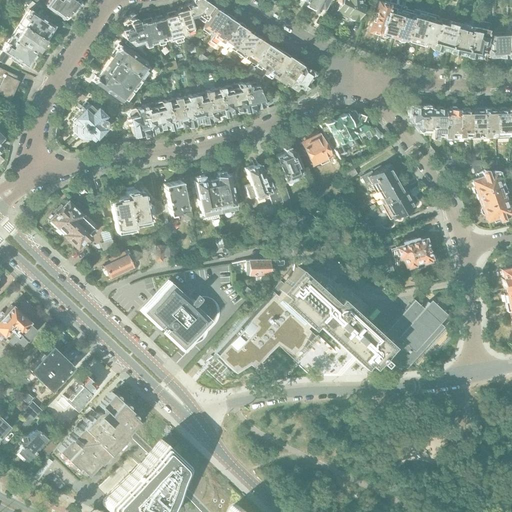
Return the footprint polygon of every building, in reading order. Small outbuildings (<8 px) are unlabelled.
[(18,23),(43,39),(52,25),(36,14),(37,14),(34,12),(38,6),(29,0),(24,0),(27,5),(25,11),(18,23)] [(29,0),(38,6),(46,12),(48,9),(51,11),(52,10),(62,18),(67,11),(70,12),(77,2),(75,0),(29,0)] [(196,18),(204,23),(210,15),(208,14),(213,8),(213,7),(203,0),(191,0),(192,2),(184,5),(188,18),(189,18),(198,15),(196,18)] [(306,0),(306,1),(316,7),(316,6),(321,9),(325,0),(306,0)] [(359,7),(358,0),(336,0),(337,4),(334,9),(347,15),(347,16),(348,18),(351,20),(353,19),(359,7)] [(379,34),(389,2),(383,0),(382,3),(374,0),(369,17),(371,18),(368,30),(370,31),(371,33),(375,34),(377,33),(379,34)] [(388,36),(392,37),(400,10),(399,10),(401,5),(389,2),(379,34),(380,34),(381,37),(385,38),(387,36),(388,36)] [(174,11),(182,41),(184,40),(183,36),(185,36),(184,34),(190,32),(192,31),(191,27),(189,18),(188,18),(184,5),(178,7),(177,9),(177,10),(174,11)] [(212,36),(225,15),(221,13),(222,13),(221,10),(217,7),(215,8),(210,15),(204,23),(201,29),(212,36)] [(405,41),(405,38),(413,14),(404,11),(400,10),(392,37),(396,38),(396,39),(398,41),(402,42),(405,41)] [(181,41),(182,41),(174,11),(173,11),(165,13),(166,15),(162,16),(169,40),(169,41),(173,40),(174,43),(181,41)] [(219,46),(222,43),(235,22),(232,20),(233,18),(226,13),(225,15),(212,36),(209,41),(215,45),(215,44),(219,46)] [(414,46),(417,44),(425,15),(417,13),(416,15),(413,14),(405,38),(410,39),(409,42),(410,45),(414,46)] [(157,43),(169,40),(162,16),(160,15),(155,16),(154,19),(150,20),(157,43)] [(426,44),(430,45),(437,21),(431,19),(432,17),(425,15),(417,44),(425,47),(426,44)] [(145,47),(157,43),(150,20),(149,17),(141,20),(142,21),(138,22),(143,42),(145,47)] [(447,51),(454,22),(437,18),(437,21),(430,45),(429,48),(430,48),(431,50),(433,51),(435,51),(437,50),(438,50),(442,51),(444,50),(447,51)] [(143,42),(138,22),(137,20),(135,19),(130,20),(129,22),(129,24),(127,25),(126,26),(126,28),(121,30),(124,38),(126,40),(123,43),(127,46),(128,47),(143,42)] [(470,26),(464,55),(465,55),(466,57),(468,58),(470,58),(472,57),(473,57),(473,56),(478,57),(480,56),(484,57),(487,42),(485,42),(488,23),(471,20),(470,26)] [(232,50),(245,29),(242,27),(242,24),(238,22),(235,22),(222,43),(228,46),(227,47),(232,50)] [(470,26),(454,22),(447,51),(448,51),(449,53),(451,54),(453,54),(455,53),(464,55),(470,26)] [(34,52),(43,39),(18,23),(9,36),(34,52)] [(243,57),(255,37),(252,35),(253,32),(246,28),(245,29),(232,50),(238,54),(237,54),(242,57),(243,57)] [(499,58),(506,58),(505,34),(490,33),(489,44),(489,49),(488,49),(487,55),(489,57),(498,56),(499,58)] [(256,36),(255,37),(243,57),(253,64),(254,62),(266,44),(263,41),(263,40),(262,38),(259,35),(256,36)] [(34,52),(9,36),(0,49),(0,50),(0,51),(0,61),(9,66),(12,61),(18,64),(19,62),(25,66),(34,52)] [(110,56),(140,78),(145,71),(142,68),(145,64),(118,44),(114,49),(115,50),(110,56)] [(266,44),(254,62),(256,64),(255,66),(260,70),(261,67),(267,71),(280,50),(273,46),(272,48),(266,44)] [(272,76),(276,79),(290,58),(286,55),(287,54),(280,50),(267,71),(264,74),(270,78),(272,76)] [(210,61),(200,53),(198,57),(199,64),(207,65),(210,61)] [(140,78),(110,56),(100,70),(130,92),(130,91),(135,95),(138,92),(133,88),(140,78)] [(290,58),(276,79),(281,82),(281,85),(284,87),(286,86),(287,86),(293,90),(296,86),(300,89),(301,88),(302,89),(305,88),(307,85),(306,83),(305,82),(310,74),(312,74),(313,72),(312,70),(311,69),(309,69),(308,70),(304,67),(300,65),(301,64),(300,62),(296,60),(294,60),(290,58)] [(251,74),(255,69),(250,65),(245,72),(251,74)] [(0,68),(0,94),(5,97),(10,99),(15,86),(17,81),(14,79),(15,76),(0,68)] [(130,92),(100,70),(96,77),(95,76),(92,81),(119,100),(121,96),(125,99),(130,92)] [(242,84),(248,110),(248,111),(253,110),(253,109),(261,107),(263,105),(262,105),(264,105),(262,100),(259,93),(263,91),(259,82),(257,86),(256,82),(247,84),(246,83),(242,84)] [(240,83),(230,85),(236,113),(248,110),(242,84),(240,85),(240,83)] [(236,113),(230,85),(217,88),(223,116),(236,113)] [(210,119),(223,116),(217,88),(204,91),(210,119)] [(210,119),(204,91),(203,92),(203,93),(191,96),(198,122),(202,121),(204,122),(209,121),(210,120),(209,119),(210,119)] [(276,100),(267,94),(264,98),(267,106),(275,102),(276,100)] [(193,123),(198,122),(191,96),(178,99),(185,125),(187,126),(192,125),(193,123)] [(172,128),(185,125),(178,99),(178,97),(166,100),(172,128)] [(159,131),(153,103),(145,105),(144,99),(139,100),(140,106),(147,134),(159,131)] [(172,128),(166,100),(153,103),(159,131),(172,128)] [(108,123),(104,119),(103,118),(101,118),(104,115),(94,106),(93,108),(88,104),(83,108),(82,108),(73,117),(80,123),(77,126),(77,130),(74,134),(79,139),(83,135),(85,134),(88,131),(94,137),(108,123)] [(147,134),(140,106),(140,107),(133,109),(134,111),(127,113),(128,117),(126,120),(127,126),(130,129),(132,135),(133,136),(134,137),(142,135),(142,136),(147,134)] [(418,130),(430,130),(430,109),(430,108),(428,106),(424,106),(422,108),(420,108),(410,107),(408,109),(408,113),(407,113),(407,114),(410,114),(410,116),(411,117),(411,121),(413,121),(413,124),(418,130)] [(430,109),(430,130),(430,138),(435,139),(435,136),(443,136),(443,109),(443,108),(441,107),(437,107),(435,108),(435,109),(430,109)] [(448,109),(443,109),(443,136),(443,137),(456,137),(457,110),(457,109),(455,107),(451,107),(448,109)] [(469,109),(470,136),(469,136),(469,138),(476,138),(476,136),(481,136),(481,107),(475,107),(473,109),(469,109)] [(481,107),(481,136),(482,136),(482,138),(488,138),(488,135),(494,135),(493,109),(492,107),(481,107)] [(508,137),(506,109),(506,108),(504,107),(499,107),(497,109),(493,109),(494,135),(494,138),(501,138),(501,135),(507,135),(508,137)] [(457,110),(456,137),(457,138),(463,138),(463,136),(469,136),(470,136),(469,109),(468,108),(463,108),(461,109),(461,110),(457,110)] [(321,131),(329,147),(331,146),(337,158),(342,156),(344,156),(346,156),(348,154),(349,153),(357,149),(352,138),(352,137),(357,135),(361,144),(373,137),(369,129),(364,117),(364,115),(357,113),(356,115),(355,111),(346,115),(346,114),(343,113),(338,116),(336,119),(333,121),(332,119),(318,125),(321,131)] [(300,141),(299,142),(300,145),(305,155),(309,163),(318,159),(320,163),(320,164),(321,164),(322,164),(323,164),(324,164),(324,163),(324,162),(325,162),(325,161),(324,161),(326,160),(324,156),(327,154),(316,130),(299,138),(300,141)] [(299,168),(292,151),(290,152),(287,146),(282,148),(284,152),(275,156),(284,178),(284,177),(285,181),(299,175),(298,173),(299,172),(297,168),(299,168)] [(482,160),(469,161),(469,169),(478,164),(481,170),(483,169),(483,167),(482,161),(482,160)] [(495,160),(482,161),(483,167),(483,169),(486,169),(487,171),(491,169),(496,170),(495,160)] [(455,169),(456,161),(444,166),(448,172),(455,169)] [(281,201),(278,189),(277,187),(272,189),(271,184),(268,185),(263,169),(260,170),(258,164),(253,166),(253,165),(244,168),(249,184),(243,186),(247,197),(253,195),(253,197),(255,196),(256,199),(264,196),(263,192),(267,191),(271,205),(281,201)] [(374,192),(396,179),(391,171),(392,171),(389,165),(388,165),(387,164),(378,169),(377,167),(360,177),(364,184),(367,182),(369,185),(374,192)] [(469,169),(466,171),(467,171),(469,176),(476,173),(477,177),(471,180),(473,186),(472,189),(473,193),(476,194),(502,186),(502,184),(499,177),(500,177),(501,175),(499,171),(497,170),(496,170),(491,169),(487,171),(486,169),(483,169),(481,170),(478,164),(469,169)] [(345,179),(356,173),(352,168),(342,174),(345,179)] [(210,179),(218,211),(234,208),(233,206),(232,202),(234,202),(227,174),(225,175),(224,171),(216,173),(217,177),(215,177),(215,178),(210,179)] [(202,215),(218,211),(210,179),(205,180),(205,179),(203,180),(202,176),(194,177),(195,181),(193,182),(201,210),(202,215)] [(374,192),(381,205),(404,192),(403,191),(400,186),(397,180),(396,180),(396,179),(374,192)] [(160,205),(163,217),(164,221),(166,233),(173,231),(171,222),(167,222),(166,216),(168,216),(168,214),(176,212),(177,211),(184,210),(185,209),(189,208),(185,193),(181,193),(180,190),(183,189),(183,186),(181,187),(180,180),(162,184),(163,187),(162,187),(163,191),(164,191),(166,204),(160,205)] [(502,186),(476,194),(476,195),(480,207),(506,198),(502,186)] [(278,189),(281,201),(283,204),(290,201),(285,187),(278,189)] [(127,196),(132,227),(148,224),(147,220),(153,219),(152,214),(156,213),(155,207),(150,208),(149,203),(145,204),(142,191),(137,192),(137,190),(125,192),(126,196),(127,196)] [(404,192),(381,205),(389,219),(397,215),(398,216),(404,212),(403,211),(407,209),(407,210),(411,208),(410,207),(412,206),(407,198),(408,198),(405,192),(404,192)] [(98,196),(101,207),(107,206),(104,194),(98,196)] [(94,209),(101,207),(98,196),(91,198),(94,209)] [(132,227),(127,196),(126,196),(114,198),(115,200),(110,201),(116,233),(133,230),(132,227)] [(480,207),(479,209),(480,214),(483,215),(485,221),(492,219),(493,222),(502,219),(502,218),(510,215),(511,213),(506,198),(480,207)] [(62,234),(81,214),(67,201),(61,207),(60,205),(56,210),(54,213),(55,214),(49,220),(57,227),(55,228),(62,234)] [(163,217),(160,205),(160,201),(154,203),(155,207),(156,213),(157,218),(163,217)] [(81,214),(62,234),(76,248),(84,239),(85,239),(89,235),(88,233),(92,228),(85,221),(87,220),(81,214)] [(385,237),(380,225),(370,227),(373,238),(375,240),(385,237)] [(225,247),(222,235),(214,237),(217,248),(225,247)] [(429,255),(430,254),(429,251),(427,250),(426,246),(427,244),(426,241),(425,240),(424,240),(424,238),(416,240),(415,237),(401,241),(402,244),(395,246),(395,244),(377,249),(378,254),(377,254),(383,273),(392,270),(389,263),(388,258),(392,257),(392,258),(397,257),(398,258),(401,257),(404,265),(406,265),(406,267),(413,265),(412,263),(421,260),(422,262),(428,260),(428,258),(430,258),(429,255)] [(113,247),(110,240),(100,244),(102,250),(113,247)] [(132,266),(129,261),(133,259),(131,256),(128,257),(126,255),(125,255),(124,252),(108,260),(109,262),(102,266),(103,268),(102,269),(105,276),(106,275),(108,277),(132,266)] [(268,274),(268,264),(281,264),(282,264),(282,259),(247,260),(244,260),(244,274),(268,274)] [(503,288),(511,286),(511,266),(500,269),(502,278),(501,278),(503,288)] [(282,283),(279,281),(214,353),(235,372),(249,364),(253,368),(254,368),(276,343),(277,344),(291,353),(293,355),(301,346),(309,331),(308,330),(306,328),(308,325),(310,326),(314,322),(328,335),(321,343),(325,351),(327,349),(333,339),(362,366),(366,361),(371,365),(377,359),(381,363),(385,359),(384,358),(385,357),(405,368),(408,365),(443,326),(438,322),(446,314),(430,299),(422,307),(413,299),(382,334),(358,312),(365,305),(345,287),(344,289),(338,283),(336,285),(330,279),(329,281),(323,275),(321,277),(315,271),(314,273),(308,267),(303,272),(297,267),(282,283)] [(208,319),(191,302),(197,295),(193,291),(186,298),(169,281),(141,310),(159,327),(161,324),(162,325),(160,327),(163,330),(165,327),(166,328),(163,331),(181,348),(208,319)] [(504,302),(511,300),(511,286),(503,288),(504,293),(502,293),(504,302)] [(35,330),(27,322),(28,321),(11,305),(2,314),(0,312),(0,311),(0,337),(3,341),(6,339),(16,349),(24,340),(25,341),(35,330)] [(70,363),(64,357),(63,359),(57,354),(59,352),(53,346),(51,348),(50,347),(29,369),(48,388),(70,366),(69,365),(70,363)] [(84,401),(97,388),(94,386),(95,385),(90,381),(91,380),(90,380),(90,377),(86,373),(84,374),(83,373),(61,397),(73,408),(82,399),(84,401)] [(7,377),(0,385),(0,387),(3,391),(12,382),(7,377)] [(129,427),(136,419),(128,412),(130,410),(111,392),(99,405),(99,409),(93,411),(56,450),(75,468),(77,466),(85,474),(97,461),(98,462),(126,433),(125,432),(126,430),(129,427)] [(31,401),(23,410),(25,412),(27,414),(36,405),(31,401)] [(36,405),(27,414),(32,419),(40,411),(41,410),(36,405)] [(0,414),(0,432),(0,433),(3,435),(9,429),(6,426),(7,426),(1,420),(5,415),(2,412),(0,414)] [(25,412),(17,421),(25,428),(32,419),(27,414),(25,412)] [(167,433),(161,439),(152,449),(129,427),(126,430),(131,434),(132,435),(149,452),(147,454),(142,460),(133,451),(130,454),(129,456),(128,456),(129,457),(137,464),(125,477),(107,496),(104,499),(103,500),(103,502),(103,504),(103,506),(104,507),(106,509),(113,511),(256,511),(228,484),(224,488),(167,433)] [(23,461),(45,438),(37,430),(35,428),(32,431),(24,436),(24,435),(19,436),(20,440),(18,442),(21,446),(15,452),(23,461)] [(49,438),(54,443),(63,433),(58,429),(49,438)] [(54,443),(49,438),(49,439),(51,441),(42,450),(47,455),(57,445),(54,443)] [(47,458),(32,477),(37,481),(43,474),(48,467),(52,461),(47,458)]
